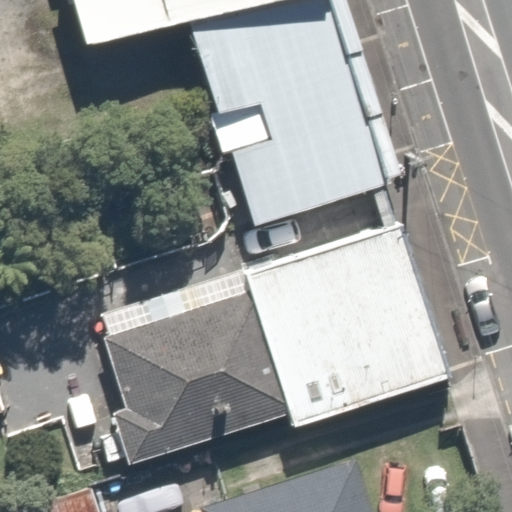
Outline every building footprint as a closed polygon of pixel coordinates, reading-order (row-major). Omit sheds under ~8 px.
[(330,0),(69,0),(91,72),(330,0)] [(368,204),(306,14),(170,59),(233,248),(368,204)] [(430,397),(377,235),(220,285),(272,447),(430,397)] [(258,446),(214,293),(67,335),(92,423),(77,428),(95,492),(258,446)] [(332,511),(325,486),(229,511),(332,511)]
